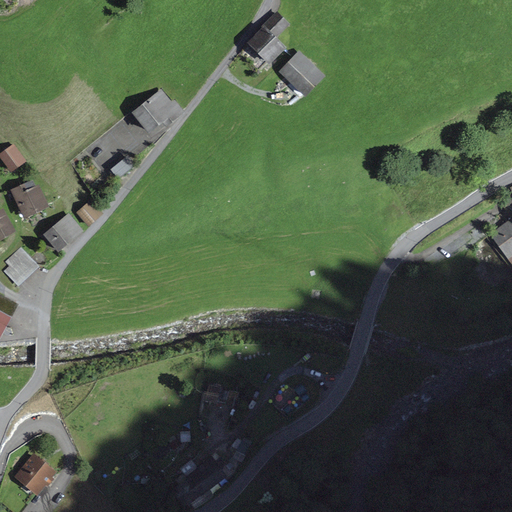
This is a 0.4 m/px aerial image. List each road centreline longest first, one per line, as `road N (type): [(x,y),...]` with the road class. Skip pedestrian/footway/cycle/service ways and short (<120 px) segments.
road 1 (residential): [(261,19),(54,275),(43,306),(42,367),(0,425)]
road 2 (tertiary): [(511,176),(408,241),(380,283),(339,390),(203,511)]
